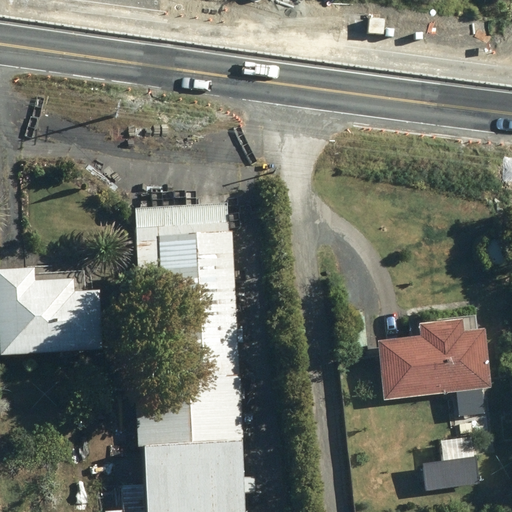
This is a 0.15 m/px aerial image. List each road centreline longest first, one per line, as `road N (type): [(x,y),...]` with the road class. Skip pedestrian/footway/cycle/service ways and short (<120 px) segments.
road 1 (primary): [(511,89),(0,25)]
road 2 (unknown): [(271,58),(327,511)]
